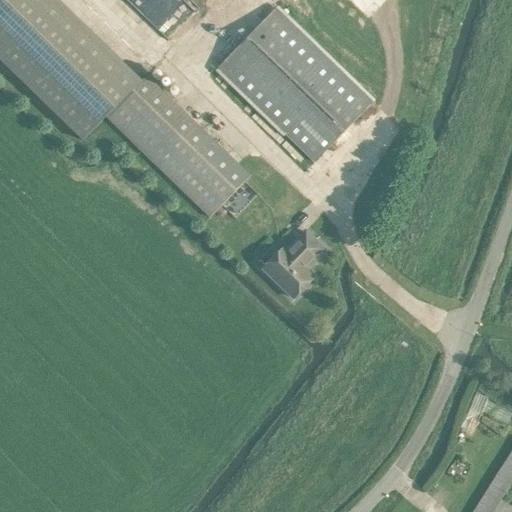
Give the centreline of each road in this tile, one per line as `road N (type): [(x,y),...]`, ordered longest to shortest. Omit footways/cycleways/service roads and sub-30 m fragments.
road 1 (track): [(463,333),(422,313),(357,254),(334,205),(101,0)]
road 2 (unclassified): [(358,511),(410,454),(442,389),(511,199)]
